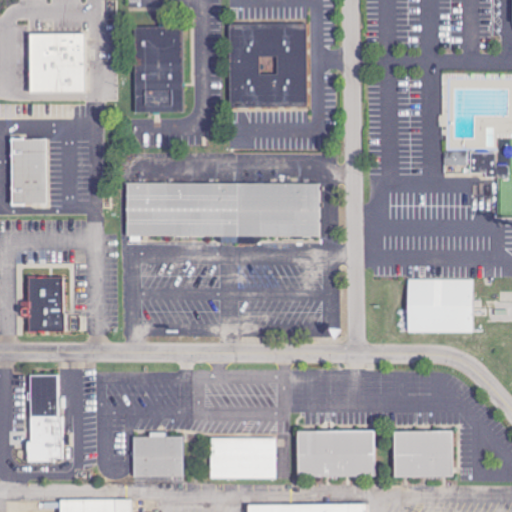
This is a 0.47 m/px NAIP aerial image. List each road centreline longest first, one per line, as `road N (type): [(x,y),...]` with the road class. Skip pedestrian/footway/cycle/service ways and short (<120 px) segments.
road 1 (residential): [(0,352),(441,355),(470,366),(511,411)]
road 2 (residential): [(357,354),(350,0)]
